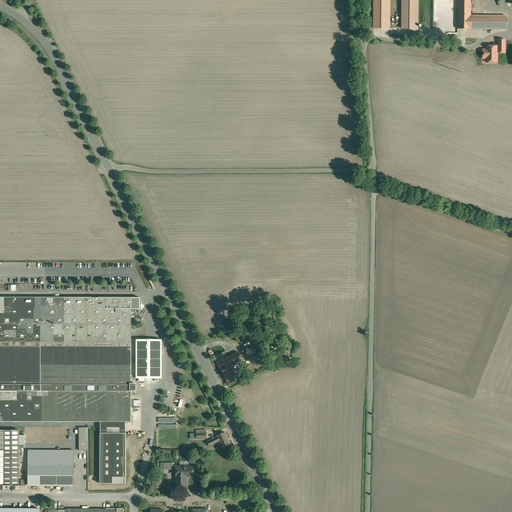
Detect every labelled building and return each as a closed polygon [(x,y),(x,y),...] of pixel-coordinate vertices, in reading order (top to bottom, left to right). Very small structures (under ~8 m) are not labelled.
[(372,0),(373,30),(389,30),(388,0),(372,0)] [(418,0),(401,0),(401,29),(418,30),(418,0)] [(470,0),(458,0),(458,29),(470,29),(470,16),(470,0)] [(507,16),(470,16),(470,29),(507,29),(507,16)] [(498,46),(486,46),(486,50),(483,50),(483,59),(486,59),(486,62),(497,62),(497,52),(505,52),(505,44),(498,44),(498,46)] [(131,391),(133,391),(136,391),(136,383),(133,383),(131,383),(131,344),(131,309),(140,309),(140,297),(126,297),(49,297),(41,297),(0,297),(0,421),(41,421),(100,422),(100,483),(125,484),(126,422),(131,422),(131,391)] [(136,378),(162,378),(162,339),(136,340),(136,378)] [(238,352),(228,357),(231,364),(233,367),(243,362),(238,352)] [(228,357),(217,362),(220,369),(231,364),(228,357)] [(231,364),(220,369),(228,385),(239,379),(233,367),(231,364)] [(88,428),(79,428),(79,450),(88,450),(88,428)] [(19,430),(0,429),(0,485),(19,485),(19,430)] [(206,430),(196,430),(196,433),(193,433),(194,439),(207,438),(206,430)] [(225,432),(217,436),(217,437),(207,441),(209,446),(220,441),(223,448),(230,445),(225,432)] [(74,450),(28,450),(28,465),(73,465),(74,450)] [(73,465),(28,465),(28,486),(73,486),(73,465)] [(193,467),(176,467),(176,489),(186,489),(186,476),(193,476),(193,472),(193,467)]
